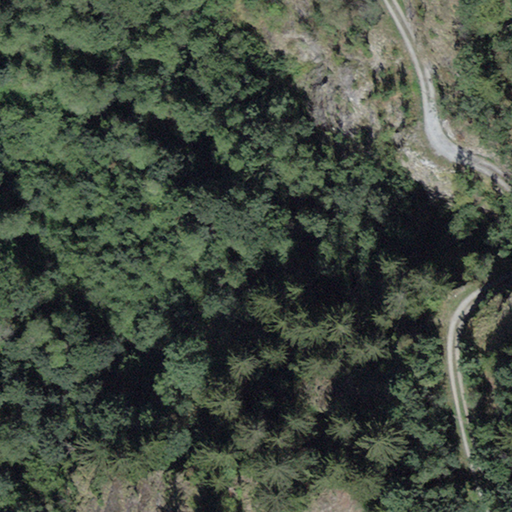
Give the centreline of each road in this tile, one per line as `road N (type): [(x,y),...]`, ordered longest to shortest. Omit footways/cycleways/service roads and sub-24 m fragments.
road 1 (track): [(511,295),(480,297),(461,341),(494,511)]
road 2 (track): [(399,0),(434,49),(440,137),(511,173)]
